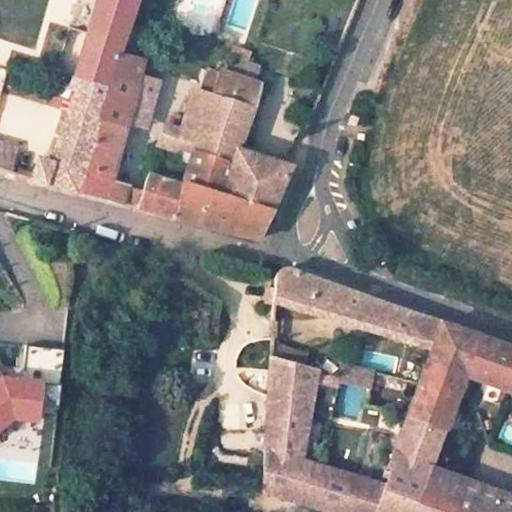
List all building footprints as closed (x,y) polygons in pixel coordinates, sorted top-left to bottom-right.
[(133,0),(90,0),(70,77),(77,79),(48,164),(35,161),(28,181),(64,192),(74,195),(115,54),(125,27),(133,0)] [(148,33),(125,27),(115,54),(140,60),(148,33)] [(250,61),(222,52),(216,71),(244,80),(250,61)] [(140,60),(115,54),(74,195),(120,205),(126,186),(108,181),(123,125),(131,93),(136,76),(140,60)] [(160,65),(140,60),(136,76),(155,81),(160,65)] [(253,84),(216,71),(210,85),(206,95),(188,157),(180,184),(268,211),(270,208),(288,167),(237,152),(251,108),(253,84)] [(155,81),(136,76),(131,93),(150,98),(155,81)] [(197,81),(193,91),(206,95),(210,85),(197,81)] [(193,91),(188,89),(176,129),(162,125),(154,147),(188,157),(206,95),(193,91)] [(150,98),(131,93),(123,125),(142,131),(150,98)] [(0,166),(15,168),(19,139),(0,136),(0,166)] [(178,189),(142,176),(134,204),(147,208),(146,212),(170,217),(178,189)] [(268,211),(180,184),(178,189),(170,217),(253,240),(268,211)] [(290,271),(281,275),(276,284),(273,299),(432,348),(441,320),(347,286),(300,270),(290,271)] [(511,344),(441,320),(432,348),(409,413),(449,426),(469,376),(511,393),(511,344)] [(26,345),(26,368),(63,368),(63,345),(26,345)] [(308,357),(270,348),(267,392),(262,492),(329,511),(460,511),(422,497),(435,464),(449,426),(409,413),(385,488),(302,461),(317,373),(305,370),(308,357)] [(0,379),(0,428),(12,419),(35,422),(36,407),(46,408),(49,385),(21,382),(21,384),(5,382),(4,380),(0,379)] [(511,511),(511,495),(435,464),(422,497),(460,511),(511,511)]
